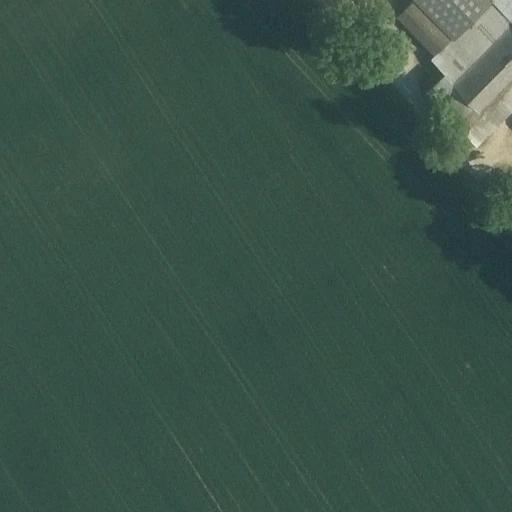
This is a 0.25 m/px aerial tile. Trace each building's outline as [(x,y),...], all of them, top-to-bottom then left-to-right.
[(415,0),(421,5),(452,38),(489,0),(415,0)] [(511,96),(511,17),(495,0),(490,0),(452,38),(436,53),(432,58),(447,73),(491,118),(511,96)] [(511,0),(495,0),(511,17),(511,0)] [(403,16),(404,20),(436,53),(452,38),(421,5),(417,3),(413,3),(408,4),(405,7),(403,11),(403,16)] [(491,118),(447,73),(428,91),(476,141),(495,122),(491,118)]
